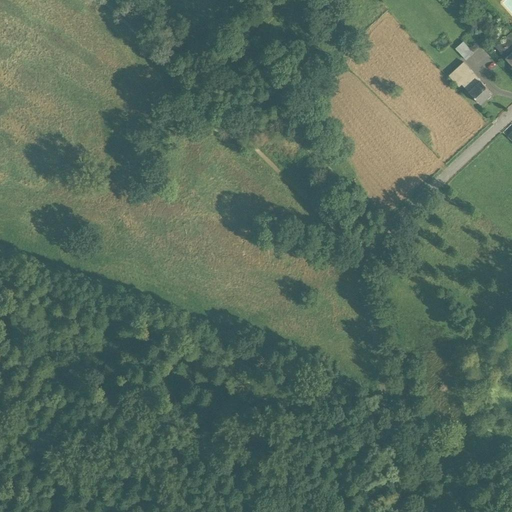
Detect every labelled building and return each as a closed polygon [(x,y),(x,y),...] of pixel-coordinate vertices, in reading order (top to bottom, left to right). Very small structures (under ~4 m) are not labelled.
[(511,31),(511,32),(501,41),(511,53),(511,52),(511,31)] [(467,58),(474,50),(463,40),(455,48),(467,58)] [(511,53),(501,41),(495,47),(506,58),(511,53)] [(471,70),(463,62),(449,76),(456,84),(471,70)] [(471,70),(456,84),(459,87),(462,84),(461,84),(468,78),(473,73),(471,70)] [(481,81),(473,73),(468,78),(476,86),(481,81)] [(476,86),(468,78),(461,84),(462,84),(469,92),(476,86)] [(476,86),(469,92),(480,104),(492,93),(481,81),(476,86)]
